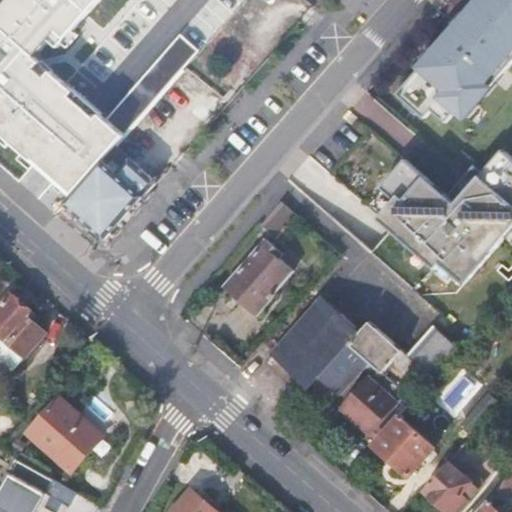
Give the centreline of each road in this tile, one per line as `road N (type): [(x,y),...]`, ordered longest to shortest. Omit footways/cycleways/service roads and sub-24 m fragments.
road 1 (residential): [(129,323),(408,0)]
road 2 (secondary): [(197,387),(338,511)]
road 3 (secondary): [(0,211),(129,323)]
road 4 (residential): [(197,387),(126,511)]
